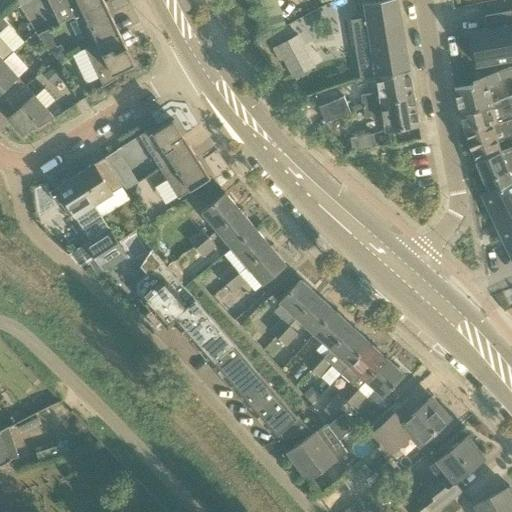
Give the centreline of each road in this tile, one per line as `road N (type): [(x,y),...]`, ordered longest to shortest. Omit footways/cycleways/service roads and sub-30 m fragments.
road 1 (residential): [(309,511),(144,336),(35,239),(21,220),(16,167)]
road 2 (secondary): [(406,276),(244,119),(203,61)]
road 3 (residential): [(406,276),(452,219),(456,191),(423,0)]
road 4 (residential): [(0,324),(17,328),(195,511)]
road 5 (residential): [(203,61),(38,163),(16,167)]
